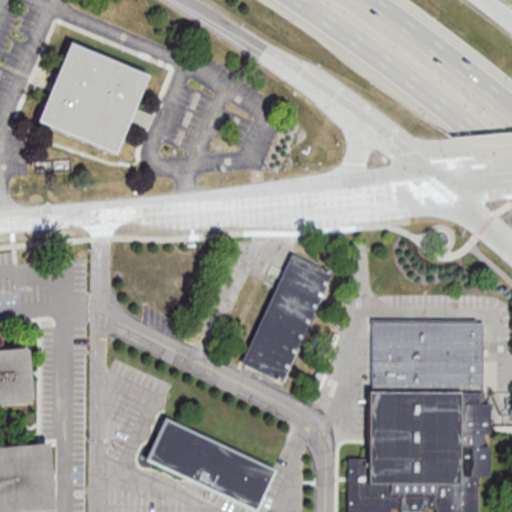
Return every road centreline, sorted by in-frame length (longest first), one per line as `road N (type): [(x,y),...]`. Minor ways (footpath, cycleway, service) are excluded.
road 1 (tertiary): [(0,222),(318,195)]
road 2 (motorway): [(295,0),(511,161)]
road 3 (motorway): [(511,107),(369,0)]
road 4 (secondary): [(180,0),(320,91)]
